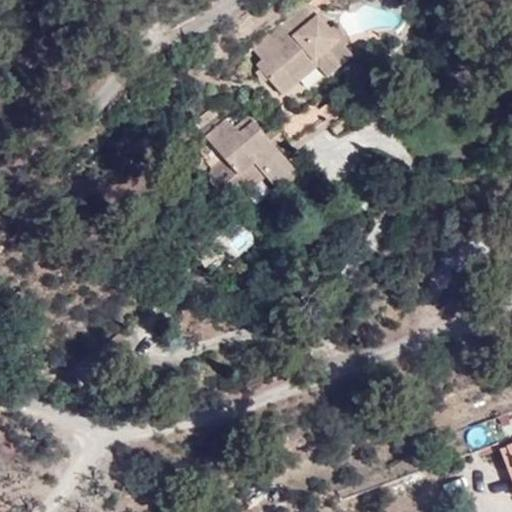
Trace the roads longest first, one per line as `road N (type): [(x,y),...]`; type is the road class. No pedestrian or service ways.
road 1 (residential): [(67,416),(136,329),(174,358),(234,335),(290,337),(358,260),(364,149)]
road 2 (residential): [(0,126),(243,0)]
